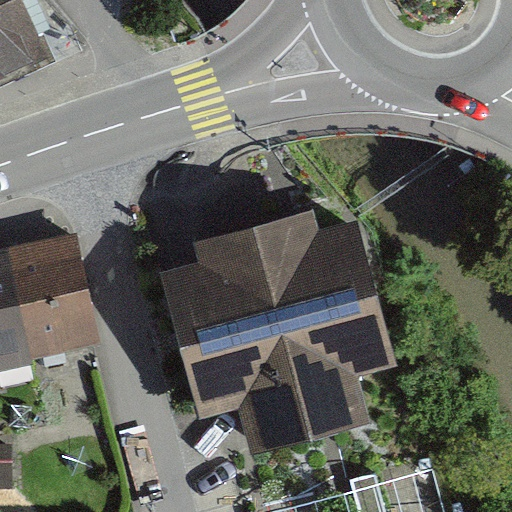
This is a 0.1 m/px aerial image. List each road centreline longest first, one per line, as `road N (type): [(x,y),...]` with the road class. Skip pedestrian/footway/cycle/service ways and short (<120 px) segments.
road 1 (residential): [(80,139),(171,511)]
road 2 (primary): [(219,95),(385,76)]
road 3 (primary): [(219,95),(80,139)]
road 4 (primary): [(319,0),(219,95)]
